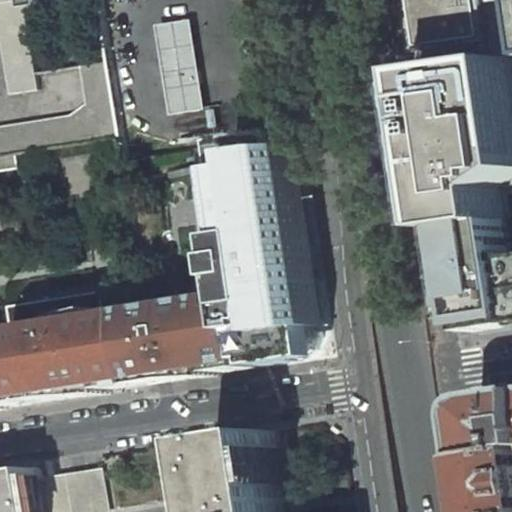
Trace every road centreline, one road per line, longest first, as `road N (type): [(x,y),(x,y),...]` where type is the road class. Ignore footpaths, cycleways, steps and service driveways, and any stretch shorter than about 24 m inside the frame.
road 1 (residential): [(0,444),(400,380)]
road 2 (primary): [(347,0),(400,380)]
road 3 (primary): [(400,380),(415,511)]
